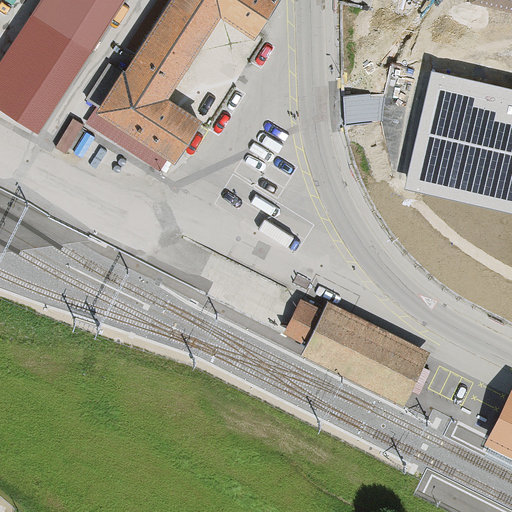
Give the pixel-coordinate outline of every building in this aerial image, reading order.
[(39,0),(0,59),(0,105),(38,130),(123,0),(39,0)] [(86,99),(176,158),(202,118),(168,95),(221,15),(254,36),(277,0),(170,0),(124,72),(110,63),(86,99)] [(511,90),(430,72),(404,190),(511,214),(511,90)] [(301,350),(299,353),(403,404),(430,351),(326,299),(320,310),(298,299),(282,331),(305,342),(301,350)] [(511,388),(510,387),(487,434),(484,440),(511,454),(511,388)]
